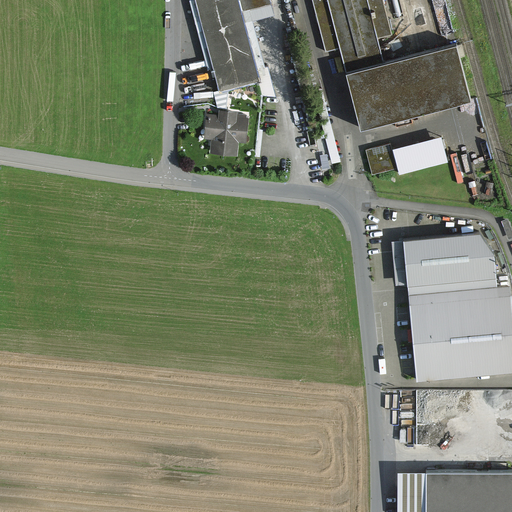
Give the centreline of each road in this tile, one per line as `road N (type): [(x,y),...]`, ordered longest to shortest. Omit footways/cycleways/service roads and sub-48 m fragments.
road 1 (residential): [(377,511),(373,375),(349,212),(320,193),(169,178)]
road 2 (residential): [(172,0),(169,178)]
road 3 (residential): [(169,178),(0,153)]
